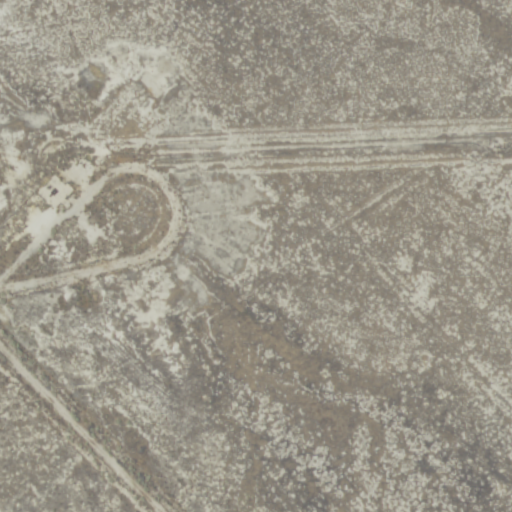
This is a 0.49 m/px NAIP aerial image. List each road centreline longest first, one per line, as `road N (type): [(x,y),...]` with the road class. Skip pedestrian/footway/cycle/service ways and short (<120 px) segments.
road 1 (track): [(163,511),(0,341)]
road 2 (track): [(110,199),(0,296)]
